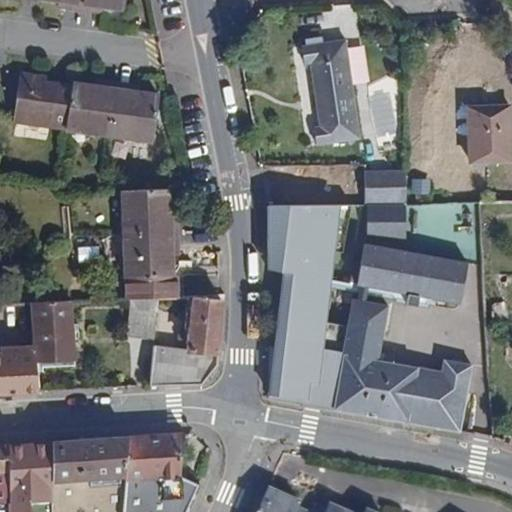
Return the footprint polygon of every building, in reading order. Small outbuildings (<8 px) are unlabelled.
[(52,0),(58,1),(67,2),(66,9),(94,14),(95,5),(103,6),(125,9),(126,0),(52,0)] [(67,2),(58,1),(57,8),(66,9),(67,2)] [(102,15),(103,6),(95,5),(94,14),(102,15)] [(304,64),(309,63),(319,125),(313,127),(316,145),(361,138),(345,39),(301,45),(304,64)] [(102,87),(93,86),(47,81),(47,76),(21,72),(14,123),(155,142),(158,96),(139,93),(129,91),(130,84),(104,81),(102,87)] [(129,91),(139,93),(140,85),(130,84),(129,91)] [(481,95),(482,105),(497,105),(497,96),(481,95)] [(497,105),(482,105),(468,106),(469,162),(511,161),(511,154),(510,109),(509,105),(497,105)] [(364,173),(365,169),(364,164),(339,165),(339,174),(364,173)] [(306,166),(269,165),(269,197),(290,196),(291,205),(322,204),(322,196),(305,195),(306,166)] [(407,203),(406,169),(365,169),(364,173),(364,204),(407,203)] [(428,181),(415,180),(414,191),(427,191),(428,181)] [(125,235),(179,232),(178,218),(170,219),(170,209),(170,189),(123,191),(125,235)] [(407,203),(364,204),(365,237),(406,235),(407,203)] [(354,298),(343,353),(321,353),(339,204),(322,204),(291,205),(268,205),(268,396),(333,408),(459,430),(471,364),(445,359),(443,371),(378,359),(388,305),(354,298)] [(126,258),(127,299),(131,299),(158,299),(180,297),(178,275),(173,275),(172,256),(172,244),(179,244),(179,232),(125,235),(125,236),(126,258)] [(108,258),(126,258),(125,236),(107,236),(108,258)] [(467,261),(365,242),(362,253),(356,284),(459,302),(467,261)] [(100,259),(100,244),(79,245),(79,259),(100,259)] [(356,284),(362,253),(346,251),(341,281),(356,284)] [(221,301),(190,298),(186,349),(218,352),(221,301)] [(127,337),(153,340),(158,299),(131,299),(127,337)] [(71,302),(32,304),(36,363),(36,369),(75,366),(71,302)] [(153,347),(149,386),(201,384),(217,364),(218,352),(186,349),(153,347)] [(0,393),(38,392),(36,369),(36,363),(34,363),(33,356),(0,357),(0,393)] [(184,433),(129,437),(123,511),(185,511),(198,484),(180,476),(184,433)] [(123,511),(129,437),(52,442),(52,480),(52,511),(123,511)] [(52,442),(8,446),(9,493),(19,494),(28,487),(28,482),(52,480),(52,442)] [(8,446),(0,445),(0,502),(8,502),(9,493),(8,446)] [(300,503),(267,489),(257,511),(368,511),(366,511),(365,511),(343,511),(330,506),(326,511),(314,506),(310,511),(305,511),(299,509),(300,503)] [(9,493),(8,502),(8,511),(19,511),(19,494),(9,493)] [(0,511),(8,511),(8,502),(0,502),(0,511)]
